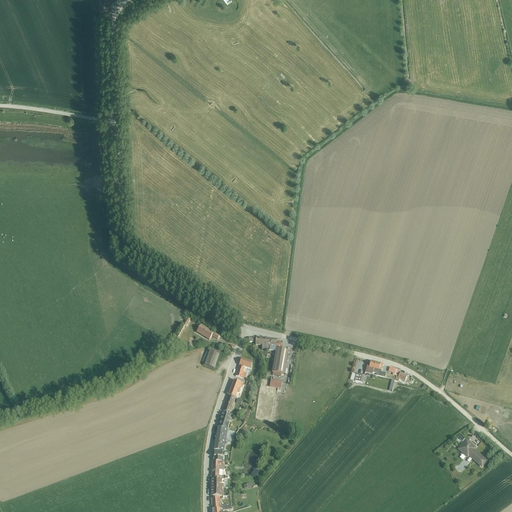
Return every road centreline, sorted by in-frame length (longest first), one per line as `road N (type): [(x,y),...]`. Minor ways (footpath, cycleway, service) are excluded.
road 1 (unclassified): [(247,327),(399,366),(511,454)]
road 2 (unclassified): [(116,120),(130,252),(247,327)]
road 3 (residential): [(247,327),(211,430),(206,511)]
road 4 (unclassified): [(126,0),(112,34),(116,120)]
